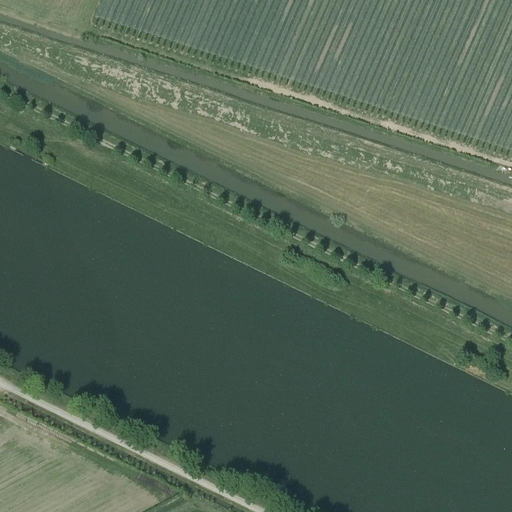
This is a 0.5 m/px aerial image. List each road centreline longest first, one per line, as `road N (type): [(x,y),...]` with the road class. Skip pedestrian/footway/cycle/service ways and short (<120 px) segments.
road 1 (track): [(0,88),(511,339)]
road 2 (track): [(81,28),(511,166)]
road 3 (track): [(251,511),(0,388)]
